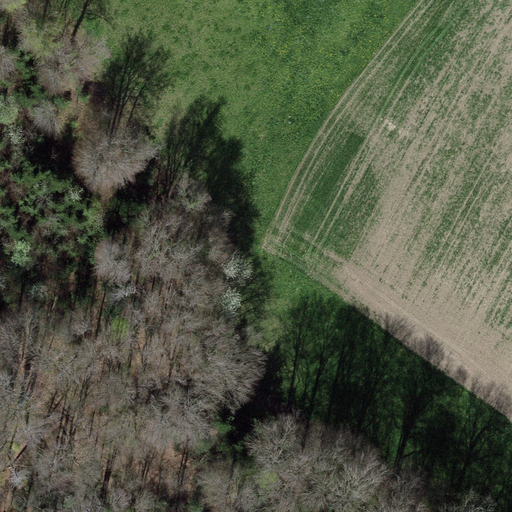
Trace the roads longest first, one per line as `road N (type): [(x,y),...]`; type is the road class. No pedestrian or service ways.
road 1 (track): [(0,85),(208,328),(235,376)]
road 2 (track): [(0,491),(35,432),(110,395),(173,373),(235,376)]
road 3 (track): [(235,376),(405,511)]
